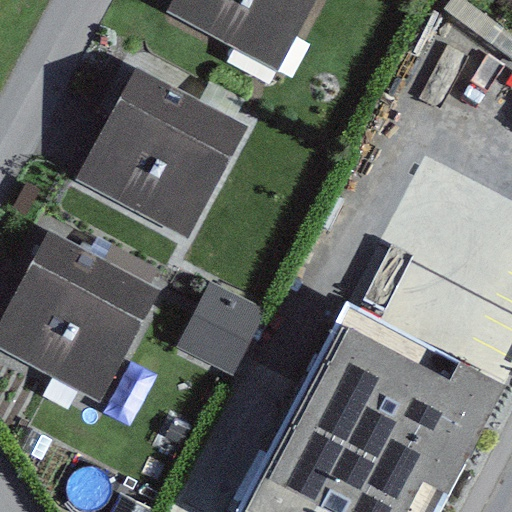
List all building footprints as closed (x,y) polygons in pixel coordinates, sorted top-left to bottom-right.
[(312,0),(167,0),(155,23),(269,82),(312,0)] [(242,138),(121,76),(64,188),(184,249),(242,138)] [(150,293),(45,237),(0,319),(0,357),(88,405),(150,293)] [(253,325),(197,295),(173,337),(229,368),(253,325)] [(349,304),(237,511),(429,511),(498,383),(349,304)]
